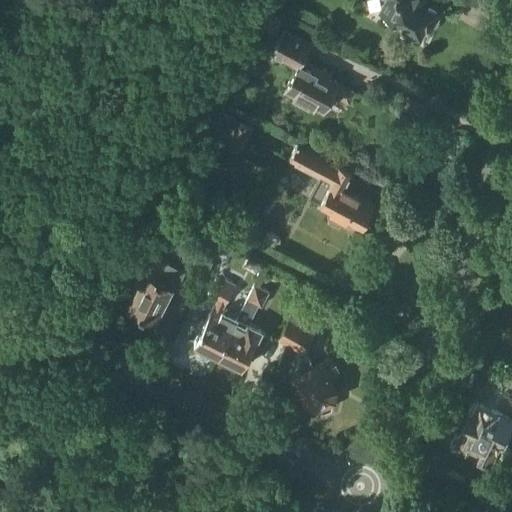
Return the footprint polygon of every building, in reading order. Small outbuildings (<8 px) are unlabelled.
[(394,23),(399,21),(420,33),(428,19),(433,22),(441,7),(428,0),(383,0),(378,10),(386,14),(387,19),(394,23)] [(282,17),(264,7),(255,23),(273,33),(282,17)] [(272,49),(298,63),(285,88),(324,110),(333,93),(350,102),(356,90),(330,75),(332,71),(303,56),(311,41),(284,26),(272,49)] [(201,128),(242,150),(254,127),(214,105),(201,128)] [(426,136),(412,162),(432,173),(438,162),(451,168),(458,153),(426,136)] [(298,140),(289,158),(320,175),(309,195),(320,201),(318,204),(332,211),(330,215),(328,220),(339,226),(343,222),(345,218),(362,227),(375,203),(345,187),(354,170),(298,140)] [(144,247),(129,277),(118,272),(106,296),(131,308),(130,310),(141,316),(142,314),(156,321),(173,286),(177,288),(186,271),(167,261),(168,260),(144,247)] [(188,277),(202,283),(213,260),(199,253),(188,277)] [(215,303),(214,302),(194,342),(219,355),(239,315),(239,314),(237,313),(238,311),(227,305),(226,308),(224,307),(236,283),(230,279),(234,271),(223,265),(219,274),(217,273),(207,294),(216,299),(215,303)] [(239,314),(239,315),(219,355),(243,367),(250,354),(254,356),(266,331),(263,330),(265,328),(250,321),(259,304),(263,306),(270,290),(254,282),(239,314)] [(292,314),(279,338),(291,344),(303,321),(292,314)] [(307,323),(303,321),(291,344),(304,352),(318,326),(308,320),(307,323)] [(316,405),(318,404),(320,407),(325,410),(333,406),(334,401),(332,398),(335,397),(337,387),(331,375),(342,370),(335,355),(314,364),(308,352),(302,355),(293,371),(307,400),(316,405)] [(476,457),(484,461),(490,459),(497,463),(501,461),(507,449),(506,445),(501,443),(511,421),(511,418),(479,402),(474,412),(470,410),(461,429),(462,429),(456,442),(474,451),(476,457)] [(133,511),(130,503),(102,511),(133,511)]
